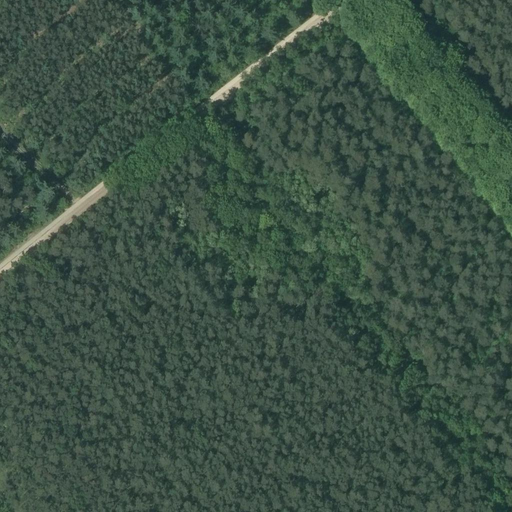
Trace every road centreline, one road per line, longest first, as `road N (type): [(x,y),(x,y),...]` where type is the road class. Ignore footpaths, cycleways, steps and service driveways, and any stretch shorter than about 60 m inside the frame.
road 1 (track): [(511,509),(194,119)]
road 2 (track): [(363,0),(511,182)]
road 3 (track): [(210,106),(346,0)]
road 4 (track): [(79,210),(194,119)]
